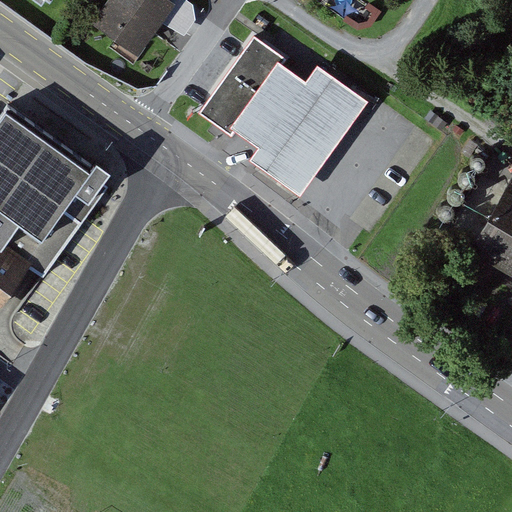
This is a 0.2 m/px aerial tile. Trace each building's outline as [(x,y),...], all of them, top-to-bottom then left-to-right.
[(174,0),(173,0),(107,0),(92,21),(137,53),(174,0)] [(269,44),(255,34),(199,112),(213,122),(231,135),(235,130),(282,64),(287,57),(269,44)] [(300,195),(369,99),(318,63),(306,81),(282,64),(235,130),(258,146),(249,158),(300,195)] [(41,279),(111,183),(9,110),(0,121),(0,304),(26,268),(41,279)] [(486,166),(487,164),(487,161),(486,159),(484,156),(482,155),(479,154),(476,155),(474,156),(472,158),(471,160),(471,162),(471,165),(472,167),(474,169),(476,170),(479,170),(481,170),(484,169),(486,166)] [(474,182),(475,179),(476,176),(475,174),(473,171),(470,170),(468,169),(465,170),(463,171),(461,173),(460,175),(460,178),(460,180),(461,182),(463,184),(465,185),(467,185),(470,185),(473,184),(474,182)] [(511,179),(471,248),(511,272),(511,179)] [(464,198),(465,195),(465,193),(464,190),(462,188),(460,186),(457,186),(454,186),(452,188),(450,189),(449,191),(449,194),(449,196),(450,199),(452,200),(454,202),(457,202),(460,201),(462,200),(464,198)] [(454,214),(455,211),(455,209),(454,206),(452,204),(450,202),(447,202),(444,202),(442,204),(440,205),(439,208),(439,210),(439,212),(440,215),(442,216),(444,218),(447,218),(449,218),(452,216),(454,214)]
